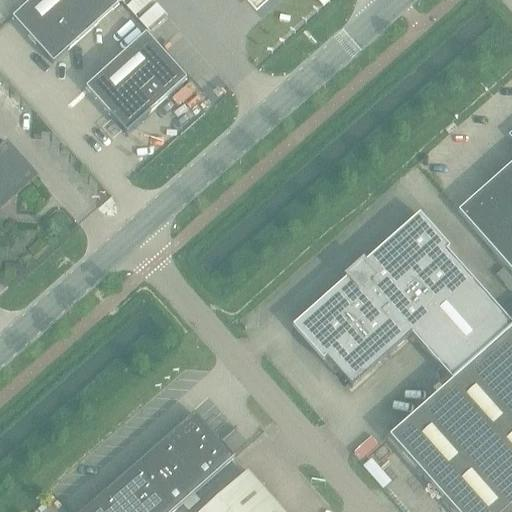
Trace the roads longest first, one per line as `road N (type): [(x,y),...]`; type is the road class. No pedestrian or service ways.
road 1 (unclassified): [(126,237),(367,511)]
road 2 (tertiary): [(126,237),(387,0)]
road 3 (tertiary): [(0,348),(126,237)]
